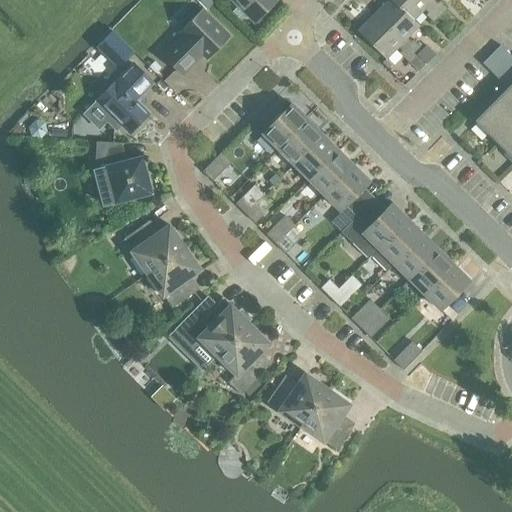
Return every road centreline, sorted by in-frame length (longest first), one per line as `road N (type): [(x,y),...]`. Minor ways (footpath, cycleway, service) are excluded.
road 1 (residential): [(511,433),(488,436),(445,419),(336,352),(236,259),(184,182),(179,142),(287,31)]
road 2 (residential): [(511,255),(434,178),(412,174),(347,111),(340,88),(287,31)]
